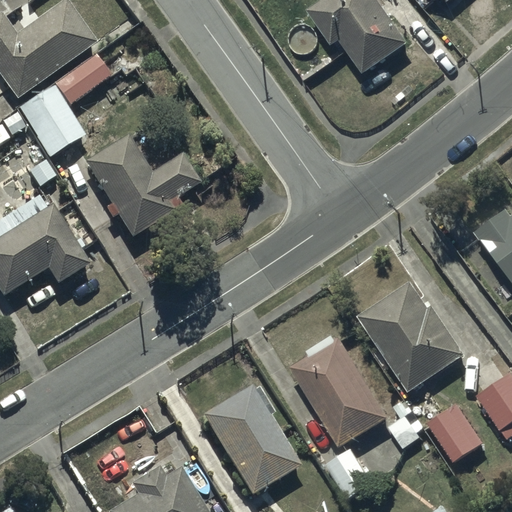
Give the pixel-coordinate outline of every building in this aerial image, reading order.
[(410,52),(373,0),(333,0),(310,16),(335,52),(340,48),(364,83),(410,52)] [(460,0),(439,0),(448,11),(460,0)] [(3,20),(0,21),(0,83),(17,109),(98,53),(66,6),(17,40),(3,20)] [(96,61),(53,89),(69,113),(111,85),(96,61)] [(55,94),(19,115),(49,165),(85,143),(55,94)] [(5,99),(0,103),(0,125),(16,113),(5,99)] [(18,118),(0,129),(0,151),(6,161),(17,154),(11,143),(20,138),(23,142),(19,144),(35,171),(29,175),(40,193),(56,183),(46,166),(47,165),(18,118)] [(128,141),(83,170),(132,248),(184,215),(178,206),(204,190),(185,160),(153,180),(128,141)] [(49,212),(0,244),(0,297),(5,304),(46,277),(58,294),(90,273),(79,258),(84,254),(79,247),(75,249),(49,212)] [(511,223),(508,218),(477,240),(511,286),(511,223)] [(412,288),(359,325),(411,401),(467,362),(433,313),(430,315),(412,288)] [(312,364),(292,375),(345,460),(326,472),(348,506),(373,490),(348,451),(390,425),(340,346),(337,347),(334,343),(309,359),(312,364)] [(479,406),(509,446),(511,443),(511,383),(511,381),(479,406)] [(248,394),(203,424),(252,503),(300,473),(270,425),(276,421),(258,392),(250,397),(248,394)] [(428,431),(456,471),(485,449),(457,410),(428,431)] [(138,503),(122,511),(203,511),(181,476),(165,486),(158,476),(132,493),(138,503)]
